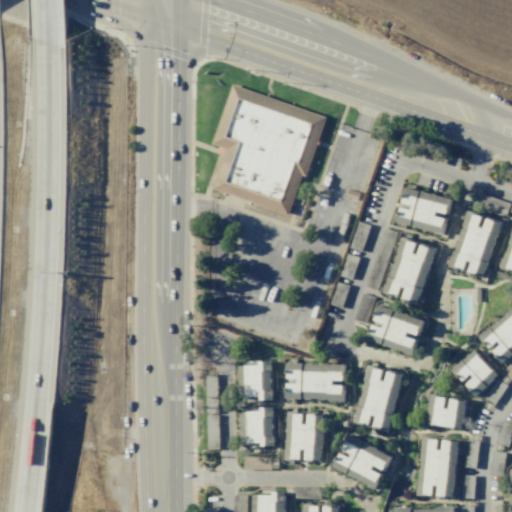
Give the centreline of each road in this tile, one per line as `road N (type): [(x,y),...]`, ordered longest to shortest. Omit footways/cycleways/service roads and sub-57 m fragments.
road 1 (secondary): [(162,8),(162,511)]
road 2 (motorway): [(21,511),(42,308),(44,35)]
road 3 (residential): [(403,159),(511,197),(501,405),(486,438),(480,511)]
road 4 (secondary): [(511,133),(162,8)]
road 5 (residential): [(336,339),(403,159)]
road 6 (residential): [(368,508),(326,479),(233,478)]
road 7 (residential): [(221,344),(224,469)]
